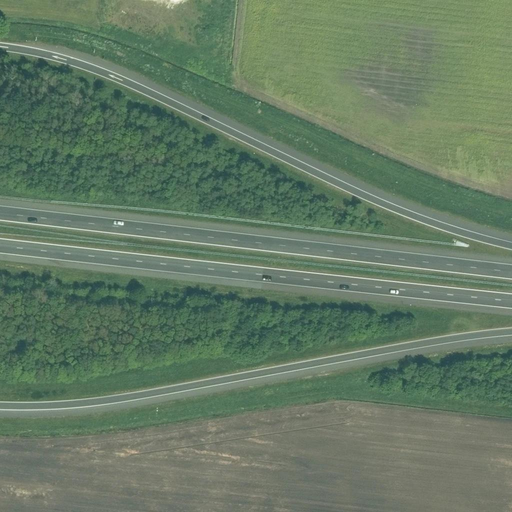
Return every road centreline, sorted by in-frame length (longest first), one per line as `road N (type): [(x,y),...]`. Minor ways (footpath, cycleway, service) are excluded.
road 1 (motorway): [(511,245),(379,204),(133,85),(0,47)]
road 2 (motorway): [(0,406),(147,394),(511,332)]
road 3 (motorway): [(511,272),(0,213)]
road 4 (motorway): [(0,246),(511,301)]
